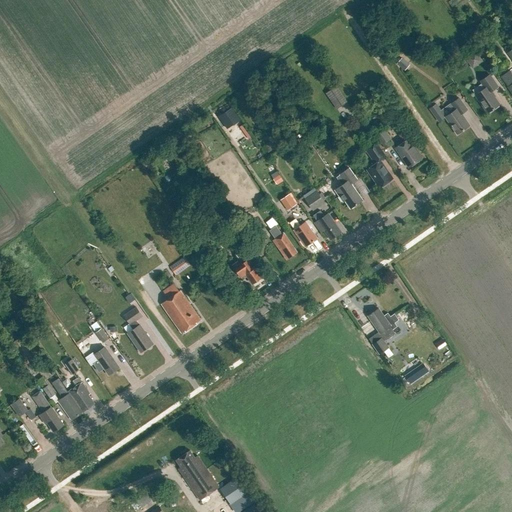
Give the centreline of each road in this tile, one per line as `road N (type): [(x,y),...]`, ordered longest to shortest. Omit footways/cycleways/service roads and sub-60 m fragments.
road 1 (tertiary): [(0,490),(511,135)]
road 2 (track): [(346,13),(456,173)]
road 3 (track): [(78,204),(188,359)]
